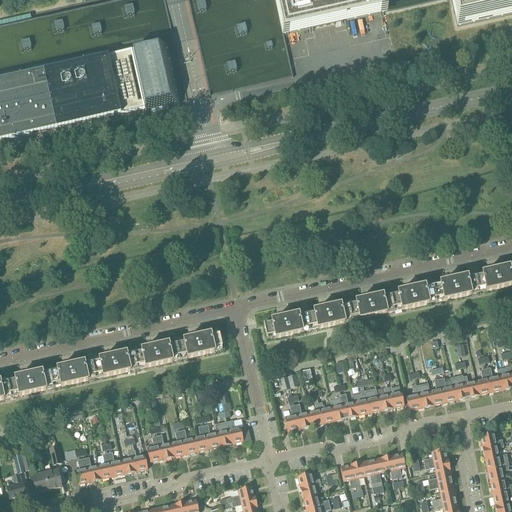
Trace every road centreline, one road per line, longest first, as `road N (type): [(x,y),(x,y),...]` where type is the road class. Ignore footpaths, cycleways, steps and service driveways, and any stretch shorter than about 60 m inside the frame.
road 1 (tertiary): [(0,205),(511,91)]
road 2 (residential): [(511,245),(236,306)]
road 3 (residential): [(236,306),(0,360)]
road 4 (residential): [(268,460),(461,416)]
road 5 (residential): [(90,508),(268,460)]
